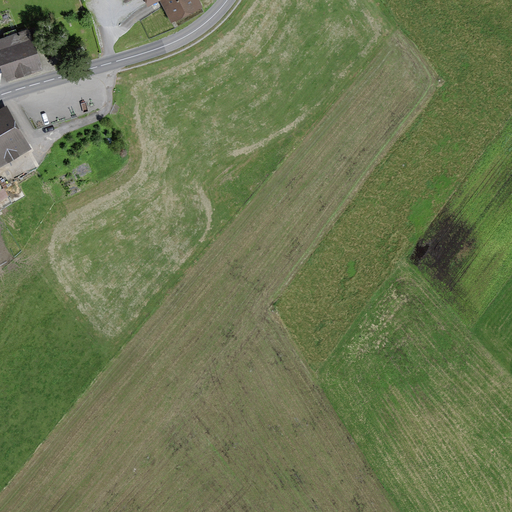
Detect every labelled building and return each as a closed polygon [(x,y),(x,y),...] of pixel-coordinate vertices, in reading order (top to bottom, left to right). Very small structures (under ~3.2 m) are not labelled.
[(161,0),(160,1),(169,19),(199,3),(197,0),(124,0),(126,2),(128,0),(147,0),(150,3),(155,0),(161,0)] [(33,46),(41,43),(36,27),(0,39),(0,57),(7,79),(40,67),(33,46)] [(59,53),(52,34),(43,37),(50,56),(59,53)] [(0,181),(3,187),(37,168),(26,149),(28,148),(8,112),(0,116),(0,181)] [(0,200),(10,195),(5,187),(0,189),(0,200)]
